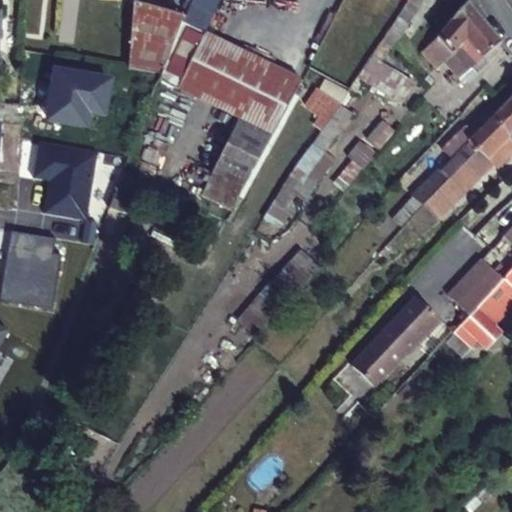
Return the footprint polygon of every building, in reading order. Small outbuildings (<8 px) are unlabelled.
[(179,26),(182,22),(135,0),(130,64),(162,69),(179,26)] [(444,58),(458,74),(476,61),(461,41),(466,37),(483,56),(502,42),(466,2),(433,28),(421,46),(436,64),(444,58)] [(404,11),(378,3),(372,12),(397,20),(404,11)] [(159,77),(179,86),(204,38),(179,26),(162,69),(159,77)] [(466,37),(461,41),(476,61),(483,56),(466,37)] [(204,38),(179,86),(239,113),(200,190),(234,207),(299,83),(264,66),(204,38)] [(511,128),(511,96),(467,137),(476,147),(483,155),(488,150),(511,128)] [(325,150),(352,111),(339,102),(263,214),(284,229),(334,156),(325,150)] [(347,158),(365,169),(392,124),(375,113),(347,158)] [(511,128),(488,150),(494,157),(496,160),(511,146),(511,128)] [(408,210),(476,147),(467,137),(409,192),(398,201),(408,210)] [(420,222),(494,157),(488,150),(483,155),(476,147),(408,210),(413,216),(420,222)] [(109,207),(122,211),(136,175),(123,169),(109,207)] [(385,188),(398,201),(409,192),(395,178),(385,188)] [(15,239),(2,298),(46,308),(58,247),(15,239)] [(255,336),(320,267),(300,248),(235,317),(255,336)] [(504,281),(481,261),(470,273),(459,287),(481,307),(492,294),(504,281)] [(470,318),(459,330),(474,343),(511,302),(511,272),(504,281),(492,294),(481,307),(470,318)] [(470,318),(481,307),(459,287),(448,298),(470,318)] [(376,390),(440,322),(418,302),(355,370),(376,390)]
